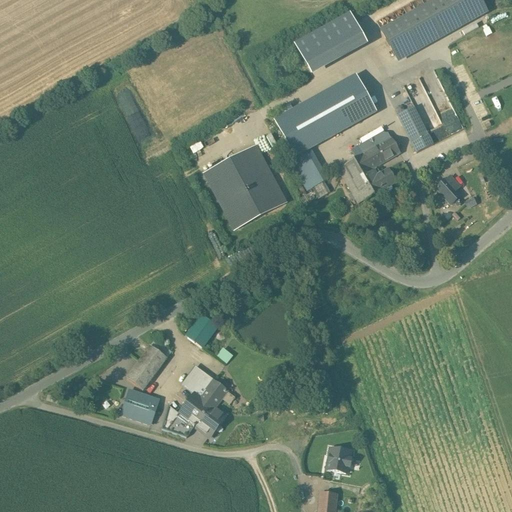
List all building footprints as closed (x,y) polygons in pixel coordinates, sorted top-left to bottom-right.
[(395,58),(483,9),(478,0),(437,0),(381,32),(395,58)] [(307,67),(361,37),(349,16),(295,46),(307,67)] [(295,158),(375,113),(355,77),(275,122),(295,158)] [(422,97),(419,91),(421,90),(418,84),(409,89),(415,101),(422,97)] [(432,146),(414,109),(398,117),(416,154),(432,146)] [(382,133),(358,147),(363,156),(390,140),(387,134),(382,133)] [(390,140),(363,156),(338,170),(351,193),(356,190),(363,202),(363,201),(363,202),(383,190),(394,183),(388,171),(376,178),(372,170),(399,154),(390,140)] [(235,231),(285,204),(255,148),(205,175),(235,231)] [(314,158),(300,167),(296,161),(292,164),(303,183),(304,186),(323,175),(314,158)] [(323,175),(304,186),(308,192),(313,189),(322,184),(327,181),(323,175)] [(446,181),(436,190),(450,206),(454,202),(457,206),(460,204),(457,200),(460,197),(456,191),(459,188),(450,179),(447,182),(446,181)] [(303,183),(297,187),(302,196),(308,192),(304,186),(303,183)] [(328,195),(322,184),(313,189),(319,200),(328,195)] [(467,209),(475,205),(473,200),(465,204),(467,209)] [(217,329),(204,320),(191,337),(203,347),(217,329)] [(150,347),(126,380),(143,392),(166,359),(150,347)] [(228,366),(236,355),(225,347),(217,357),(228,366)] [(213,382),(195,368),(188,377),(206,391),(213,382)] [(206,391),(188,377),(182,386),(195,395),(200,399),(206,391)] [(206,391),(200,399),(195,395),(180,416),(179,416),(195,428),(208,438),(224,416),(214,409),(221,400),(226,392),(213,382),(206,391)] [(158,402),(129,391),(121,417),(150,427),(158,402)] [(235,399),(226,392),(221,400),(229,406),(235,399)] [(180,416),(168,407),(162,430),(186,438),(195,428),(179,416),(180,416)] [(351,454),(329,450),(326,472),(347,476),(351,454)] [(333,511),(335,497),(321,495),(318,511),(333,511)]
